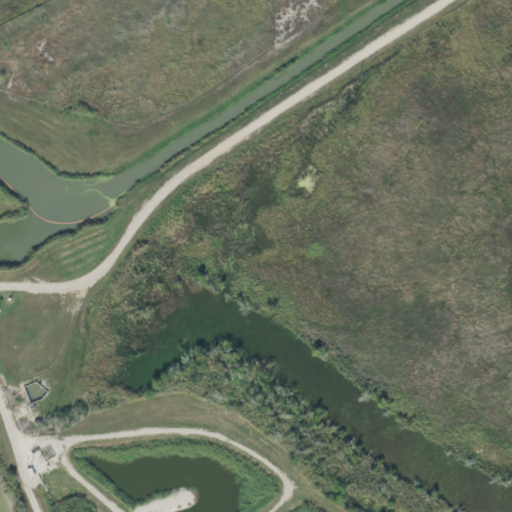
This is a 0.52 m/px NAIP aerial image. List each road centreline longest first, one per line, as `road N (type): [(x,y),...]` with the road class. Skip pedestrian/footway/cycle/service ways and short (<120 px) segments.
road 1 (track): [(434,0),(174,179),(80,286),(0,289),(16,447),(36,511)]
road 2 (track): [(16,447),(198,430),(344,511)]
